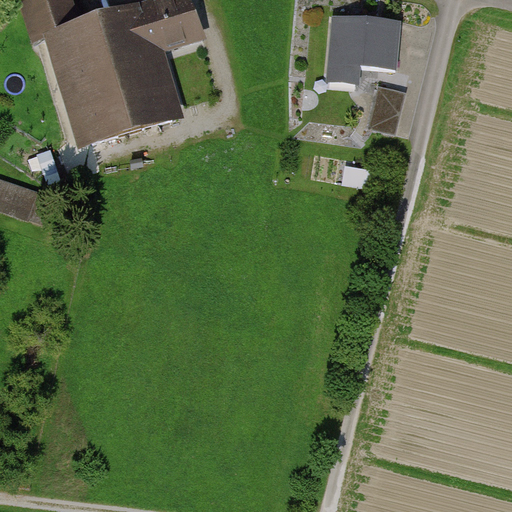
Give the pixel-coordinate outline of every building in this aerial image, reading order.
[(18,0),(34,49),(48,45),(79,146),(177,117),(158,56),(196,45),(182,0),(171,0),(80,28),(71,0),(18,0)] [(403,27),(333,20),(328,83),(362,86),(363,70),(399,74),(403,27)] [(401,135),(407,94),(380,90),(374,131),(401,135)] [(50,187),(61,184),(55,154),(44,156),(50,187)] [(0,174),(0,205),(24,213),(32,185),(0,174)]
